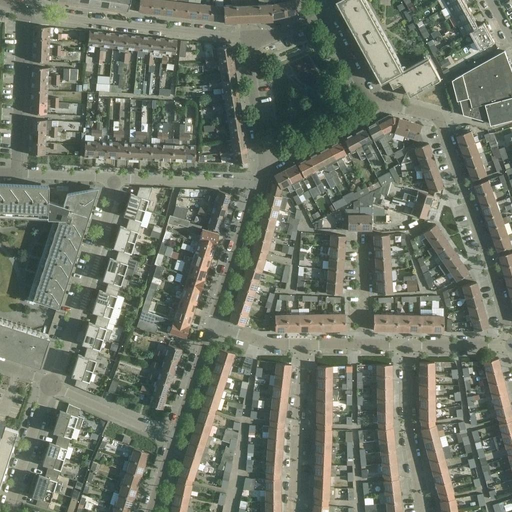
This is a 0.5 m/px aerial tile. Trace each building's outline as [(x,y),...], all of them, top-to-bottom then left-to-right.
[(119,0),(108,0),(108,8),(118,9),(119,0)] [(130,0),(119,0),(118,9),(127,11),(130,0)] [(139,0),(138,12),(151,13),(152,0),(139,0)] [(164,0),(162,0),(152,0),(151,13),(163,15),(164,0)] [(176,2),(164,0),(163,15),(175,16),(176,2)] [(176,0),(176,2),(175,16),(187,17),(188,3),(188,0),(176,0)] [(212,0),(212,6),(211,20),(224,21),(223,7),(216,6),(216,0),(212,0)] [(261,4),(259,4),(244,5),(223,6),(223,7),(224,21),(224,22),(245,22),(272,20),(272,19),(271,4),(270,0),(262,0),(263,1),(260,1),(261,4)] [(294,0),(283,2),(285,17),(297,14),(294,0)] [(430,59),(418,65),(404,73),(363,0),(343,0),(338,3),(341,8),(343,7),(350,21),(348,22),(353,31),(355,30),(368,53),(366,54),(371,63),(373,62),(381,76),(378,77),(381,82),(389,78),(394,88),(403,83),(410,94),(412,93),(413,95),(423,90),(421,88),(435,80),(436,82),(442,80),(430,59)] [(468,8),(464,0),(460,0),(448,6),(442,10),(447,19),(454,16),(468,8)] [(285,17),(283,2),(271,5),(271,4),(272,19),(285,17)] [(200,4),(188,3),(187,17),(198,19),(200,4)] [(212,6),(200,4),(198,19),(211,20),(212,6)] [(414,15),(420,14),(418,5),(412,7),(414,15)] [(474,17),(468,8),(454,16),(459,25),(474,17)] [(478,26),(474,17),(459,25),(464,34),(478,26)] [(484,23),(478,26),(464,34),(464,35),(470,32),(475,41),(490,33),(484,23)] [(49,27),(34,26),(33,38),(49,39),(65,40),(65,34),(49,33),(49,27)] [(102,32),(89,31),(87,45),(100,46),(102,32)] [(114,33),(102,32),(100,46),(99,59),(99,64),(102,64),(102,59),(103,60),(103,52),(106,52),(106,47),(113,47),(114,33)] [(113,47),(119,48),(119,53),(121,53),(120,61),(124,61),(125,53),(125,49),(127,35),(114,33),(113,47)] [(495,43),(490,33),(475,41),(480,51),(495,43)] [(139,36),(127,35),(125,49),(138,50),(139,36)] [(152,37),(139,36),(138,50),(145,51),(144,55),(146,55),(145,64),(149,64),(152,37)] [(164,39),(152,37),(149,64),(148,70),(156,71),(157,64),(152,63),(153,56),(162,57),(163,53),(164,39)] [(49,39),(33,38),(33,50),(61,51),(61,45),(49,45),(49,39)] [(177,40),(164,39),(163,53),(175,54),(177,40)] [(231,46),(221,47),(211,49),(213,57),(205,58),(205,61),(232,57),(231,46)] [(67,51),(61,51),(33,50),(32,61),(48,62),(48,55),(67,56),(67,51)] [(511,69),(505,51),(455,79),(464,115),(490,122),(491,123),(511,117),(511,69)] [(234,69),(232,57),(205,61),(206,65),(214,64),(215,66),(219,65),(220,71),(234,69)] [(48,68),(32,67),(31,79),(59,80),(60,75),(53,75),(53,77),(47,77),(48,68)] [(69,69),(69,80),(77,80),(77,69),(69,69)] [(236,80),(234,69),(220,71),(221,77),(216,77),(216,80),(208,81),(209,85),(236,80)] [(59,80),(31,79),(31,90),(47,91),(47,85),(59,85),(59,80)] [(82,79),(82,88),(90,87),(90,79),(82,79)] [(118,86),(109,85),(109,92),(121,93),(122,79),(118,79),(118,86)] [(238,92),(236,80),(209,85),(209,88),(217,87),(218,89),(222,88),(223,94),(238,92)] [(109,83),(96,83),(96,91),(109,92),(109,85),(109,83)] [(47,91),(31,90),(31,102),(59,103),(59,98),(52,97),(52,100),(46,100),(47,91)] [(239,103),(238,92),(223,94),(225,106),(239,103)] [(68,103),(59,103),(31,102),(30,113),(46,114),(46,107),(68,108),(68,103)] [(241,115),(239,103),(225,106),(227,117),(241,115)] [(389,114),(384,117),(389,128),(392,117),(391,115),(390,115),(389,114)] [(243,126),(241,115),(227,117),(229,129),(243,126)] [(389,128),(384,117),(378,120),(378,121),(377,122),(383,133),(390,130),(389,128)] [(398,119),(392,117),(389,128),(390,130),(394,131),(398,119)] [(398,118),(398,119),(394,131),(394,133),(405,136),(409,122),(398,118)] [(46,120),(30,119),(29,131),(57,132),(62,132),(62,127),(52,127),(52,120),(46,120)] [(377,122),(377,121),(370,124),(366,127),(371,135),(373,140),(378,138),(388,156),(393,153),(388,142),(392,140),(394,133),(394,131),(390,130),(383,133),(377,122)] [(102,122),(97,122),(96,130),(97,130),(95,157),(106,158),(107,142),(98,142),(99,137),(102,137),(102,122)] [(421,125),(409,122),(405,136),(411,138),(412,141),(417,139),(418,142),(422,141),(419,131),(421,125)] [(168,123),(163,123),(163,128),(162,127),(161,160),(172,161),(173,138),(167,138),(168,123)] [(184,124),(179,124),(179,139),(173,138),(172,161),(183,161),(185,128),(184,127),(184,124)] [(245,138),(243,126),(229,129),(230,140),(245,138)] [(162,127),(157,127),(157,132),(157,138),(151,138),(151,144),(150,160),(161,160),(162,127)] [(190,128),(185,128),(183,161),(194,162),(195,146),(187,145),(187,140),(189,140),(190,128)] [(372,142),(364,128),(354,133),(366,157),(372,154),(367,144),(372,142)] [(97,130),(96,130),(92,130),(91,136),(94,136),(93,141),(84,141),(84,157),(95,157),(97,130)] [(57,132),(29,131),(29,143),(50,143),(50,137),(57,137),(57,132)] [(475,142),(471,131),(457,136),(461,147),(475,142)] [(141,132),(135,132),(135,137),(130,137),(130,143),(129,143),(128,159),(140,159),(141,132)] [(145,132),(141,132),(140,159),(150,160),(151,144),(143,143),(143,138),(145,138),(145,132)] [(366,157),(354,133),(343,139),(351,152),(355,150),(361,160),(366,157)] [(496,139),(495,135),(485,138),(486,142),(489,141),(492,149),(499,147),(496,139)] [(247,149),(245,138),(230,140),(226,141),(228,149),(219,150),(220,153),(228,152),(232,151),(247,149)] [(346,154),(339,141),(329,146),(339,166),(341,170),(343,173),(348,170),(341,157),(346,154)] [(118,142),(107,142),(106,158),(117,158),(118,142)] [(129,143),(118,142),(117,158),(128,159),(129,143)] [(479,153),(475,142),(461,147),(465,158),(479,153)] [(56,143),(50,143),(29,143),(28,154),(44,155),(45,146),(50,146),(50,149),(55,149),(56,143)] [(432,154),(428,143),(414,148),(416,154),(408,157),(410,162),(418,159),(432,154)] [(339,166),(329,146),(318,152),(335,184),(340,181),(336,174),(334,169),(339,166)] [(499,149),(499,147),(492,149),(494,156),(492,157),(493,161),(498,159),(502,157),(501,155),(499,149)] [(248,161),(247,149),(232,151),(234,163),(248,161)] [(400,149),(393,153),(396,159),(403,155),(400,149)] [(335,184),(318,152),(308,157),(315,172),(320,169),(330,187),(335,184)] [(483,164),(479,153),(465,158),(469,169),(483,164)] [(436,166),(432,154),(418,159),(420,165),(414,167),(416,171),(422,171),(436,166)] [(315,172),(308,157),(297,163),(304,177),(310,174),(320,193),(325,191),(315,172)] [(502,170),(498,159),(493,161),(497,172),(502,170)] [(302,178),(295,164),(284,170),(294,189),(297,194),(301,202),(306,200),(301,192),(303,191),(297,181),(302,178)] [(487,175),(483,164),(469,169),(473,180),(487,175)] [(440,177),(436,166),(422,171),(426,181),(440,177)] [(393,167),(388,169),(390,171),(394,180),(395,181),(399,179),(398,176),(393,167)] [(294,189),(284,170),(274,175),(281,189),(286,186),(289,191),(294,189)] [(390,171),(377,178),(379,181),(382,186),(387,184),(391,182),(394,180),(390,171)] [(274,175),(271,175),(270,179),(269,179),(266,191),(267,192),(279,195),(281,189),(274,175)] [(508,186),(504,175),(499,176),(503,188),(508,186)] [(444,188),(440,177),(426,181),(427,187),(422,184),(421,189),(429,192),(444,188)] [(493,191),(489,180),(475,185),(479,196),(493,191)] [(379,181),(366,188),(369,193),(372,191),(382,186),(379,181)] [(0,210),(47,213),(48,187),(48,185),(0,183),(0,210)] [(382,186),(372,191),(375,192),(384,194),(387,184),(382,186)] [(511,197),(508,186),(503,188),(504,191),(503,192),(506,199),(509,198),(511,197)] [(152,187),(139,187),(136,195),(130,193),(127,204),(145,210),(152,187)] [(366,187),(353,193),(357,199),(362,197),(363,196),(365,195),(369,193),(366,188),(366,187)] [(32,300),(58,308),(98,188),(67,194),(32,300)] [(232,195),(219,190),(215,202),(228,206),(232,195)] [(362,197),(357,199),(372,204),(375,192),(372,191),(369,193),(365,195),(363,196),(362,197)] [(418,191),(416,197),(404,193),(402,199),(430,207),(433,196),(418,191)] [(497,202),(493,191),(479,196),(483,207),(497,202)] [(194,192),(194,198),(204,199),(211,201),(213,197),(206,195),(206,193),(194,192)] [(281,196),(279,195),(267,192),(264,204),(278,208),(281,196)] [(302,202),(301,202),(297,194),(293,197),(297,205),(302,202)] [(188,209),(189,198),(176,197),(174,205),(175,206),(188,209)] [(393,197),(392,203),(401,205),(401,204),(402,199),(393,197)] [(430,207),(402,199),(401,204),(413,208),(411,214),(426,219),(430,207)] [(228,206),(215,202),(212,209),(208,208),(207,210),(200,207),(198,210),(207,213),(211,215),(210,215),(224,220),(228,206)] [(501,213),(497,202),(483,207),(487,218),(501,213)] [(145,210),(127,204),(124,213),(123,215),(129,217),(128,222),(139,226),(145,210)] [(278,208),(264,204),(261,215),(275,219),(281,221),(283,215),(276,213),(278,208)] [(174,205),(171,216),(172,216),(184,220),(188,209),(175,206),(174,205)] [(372,206),(359,206),(359,211),(359,215),(359,230),(371,230),(371,220),(371,215),(372,215),(372,206)] [(300,214),(295,213),(294,218),(288,216),(287,223),(290,223),(298,225),(300,219),(300,214)] [(503,218),(501,213),(487,218),(490,229),(505,224),(511,221),(511,220),(510,216),(503,218)] [(171,216),(170,215),(167,224),(173,225),(177,227),(178,225),(187,227),(189,221),(184,220),(172,216),(171,216)] [(224,220),(210,215),(207,227),(220,231),(224,220)] [(275,219),(261,215),(258,226),(272,230),(279,232),(280,227),(273,225),(275,219)] [(359,215),(347,215),(347,220),(347,230),(359,230),(359,215)] [(139,226),(128,222),(126,228),(120,226),(116,236),(134,242),(139,226)] [(298,225),(290,223),(287,234),(292,235),(296,236),(297,232),(296,232),(298,225)] [(442,234),(435,224),(423,232),(426,237),(421,240),(425,246),(430,242),(442,234)] [(509,235),(505,224),(490,229),(494,240),(509,235)] [(272,230),(258,226),(255,238),(270,241),(272,230)] [(219,235),(202,229),(200,236),(198,235),(190,233),(188,238),(192,239),(215,246),(219,235)] [(171,232),(165,230),(162,241),(167,243),(171,232)] [(345,235),(330,234),(330,241),(323,240),(323,245),(329,246),(344,247),(345,235)] [(389,246),(388,234),(373,235),(374,247),(389,246)] [(449,244),(442,234),(430,242),(433,247),(427,251),(430,256),(436,252),(449,244)] [(511,240),(511,241),(509,235),(494,240),(498,251),(511,246),(511,240)] [(134,242),(116,236),(114,245),(113,247),(119,249),(117,254),(129,258),(134,242)] [(270,241),(255,238),(252,249),(253,249),(259,251),(258,257),(264,259),(266,253),(267,253),(270,241)] [(192,239),(190,245),(188,245),(182,243),(181,248),(187,250),(195,253),(211,258),(215,246),(192,239)] [(414,239),(410,241),(414,252),(418,250),(414,239)] [(162,241),(158,253),(164,255),(170,257),(174,245),(167,243),(162,241)] [(455,253),(449,244),(436,252),(439,257),(435,260),(438,265),(455,253)] [(344,247),(329,246),(328,257),(344,259),(344,247)] [(390,258),(389,246),(374,247),(375,259),(390,258)] [(251,254),(247,265),(247,266),(261,270),(265,259),(264,259),(258,257),(259,251),(253,249),(251,255),(251,254)] [(511,264),(511,252),(500,256),(503,267),(511,264)] [(158,253),(154,264),(156,265),(160,266),(164,255),(158,253)] [(211,258),(195,253),(193,258),(185,256),(183,261),(185,262),(191,264),(208,269),(211,258)] [(462,263),(455,253),(438,265),(445,274),(449,271),(462,263)] [(129,258),(117,254),(115,260),(109,258),(106,268),(124,274),(129,258)] [(344,259),(328,257),(328,269),(343,270),(344,259)] [(390,270),(390,258),(375,259),(375,270),(390,270)] [(208,269),(191,264),(185,262),(183,268),(181,273),(183,274),(204,280),(208,269)] [(468,272),(462,263),(449,271),(456,281),(468,272)] [(425,264),(424,264),(420,266),(423,274),(429,271),(425,264)] [(511,264),(503,267),(506,278),(511,276),(511,264)] [(160,266),(156,265),(153,276),(160,279),(163,268),(160,267),(160,266)] [(261,270),(247,266),(243,277),(258,281),(261,270)] [(130,276),(124,274),(106,268),(103,277),(103,279),(108,281),(106,287),(118,291),(120,285),(126,287),(130,276)] [(343,270),(328,269),(327,281),(342,282),(343,270)] [(391,281),(390,270),(375,270),(376,282),(391,281)] [(204,280),(183,274),(180,283),(179,285),(184,286),(200,292),(204,280)] [(258,281),(243,277),(240,288),(254,292),(258,281)] [(302,280),(297,280),(296,291),(303,291),(305,280),(302,280)] [(433,287),(431,280),(426,282),(429,289),(430,288),(432,293),(436,291),(434,287),(433,287)] [(342,282),(327,281),(326,293),(341,294),(342,282)] [(392,293),(391,281),(376,282),(377,294),(392,293)] [(479,293),(476,282),(457,287),(460,298),(465,297),(479,293)] [(200,292),(184,286),(182,292),(180,292),(179,295),(176,294),(176,297),(180,298),(196,303),(200,292)] [(118,291),(106,287),(105,292),(99,290),(95,301),(113,307),(118,291)] [(155,290),(149,288),(145,299),(151,301),(155,290)] [(254,292),(240,288),(236,299),(250,303),(254,292)] [(482,305),(479,293),(465,297),(466,303),(462,304),(464,310),(468,309),(482,305)] [(273,299),(268,297),(265,307),(270,309),(273,299)] [(196,303),(180,298),(178,304),(176,303),(175,307),(172,306),(172,308),(176,309),(193,315),(196,303)] [(151,301),(145,299),(142,310),(148,312),(151,301)] [(250,303),(236,299),(233,309),(247,314),(250,303)] [(113,307),(95,301),(93,309),(92,312),(98,313),(96,319),(108,323),(113,307)] [(485,316),(482,305),(468,309),(471,320),(485,316)] [(193,315),(176,309),(174,315),(173,315),(172,318),(169,317),(168,319),(189,326),(193,315)] [(247,314),(233,309),(229,321),(243,326),(247,314)] [(168,319),(148,312),(142,310),(136,327),(155,333),(159,322),(171,326),(169,332),(185,337),(189,326),(168,319)] [(321,330),(321,314),(309,315),(309,330),(321,330)] [(332,330),(332,314),(321,314),(321,330),(332,330)] [(345,330),(345,314),(332,314),(332,330),(345,330)] [(385,314),(373,314),(373,330),(385,330),(385,314)] [(396,315),(385,314),(385,330),(396,331),(396,315)] [(287,331),(286,315),(274,315),(275,331),(287,331)] [(298,331),(298,315),(286,315),(287,331),(298,331)] [(309,330),(309,315),(298,315),(298,331),(309,330)] [(408,315),(396,315),(396,331),(408,331),(408,315)] [(420,315),(408,315),(408,331),(419,331),(420,315)] [(431,316),(420,315),(419,331),(431,332),(431,316)] [(443,316),(431,316),(431,332),(443,332),(443,316)] [(488,327),(485,316),(471,320),(474,331),(488,327)] [(108,323),(96,319),(94,324),(88,322),(85,333),(103,339),(108,341),(112,330),(106,328),(108,323)] [(47,337),(0,322),(0,353),(39,367),(49,337),(47,337)] [(103,339),(85,333),(82,341),(82,344),(87,345),(86,351),(98,355),(103,339)] [(182,349),(168,344),(164,357),(178,361),(182,349)] [(234,353),(220,348),(216,359),(231,364),(234,353)] [(98,355),(86,351),(84,356),(78,354),(74,365),(92,371),(98,355)] [(178,361),(164,357),(160,369),(174,373),(178,361)] [(252,359),(245,357),(242,366),(242,368),(244,368),(250,370),(252,359)] [(500,369),(497,358),(483,362),(486,373),(500,369)] [(231,364),(216,359),(213,371),(227,375),(231,364)] [(291,364),(276,362),(275,374),(289,376),(291,364)] [(434,373),(434,362),(419,362),(419,373),(434,373)] [(376,371),(370,371),(370,376),(391,375),(391,364),(376,365),(376,371)] [(92,371),(74,365),(72,373),(71,376),(77,378),(74,385),(86,390),(92,371)] [(332,366),(317,366),(317,378),(332,378),(332,366)] [(174,373),(160,369),(157,381),(170,385),(174,373)] [(503,381),(500,369),(486,373),(489,384),(503,381)] [(227,375),(213,371),(209,382),(223,386),(229,388),(230,383),(225,381),(227,375)] [(262,372),(256,372),(254,383),(260,384),(264,385),(265,377),(261,377),(262,372)] [(434,385),(434,373),(419,373),(419,385),(434,385)] [(289,376),(275,374),(273,386),(288,387),(289,376)] [(391,375),(370,376),(370,377),(370,382),(377,382),(377,387),(392,387),(391,376),(391,375)] [(332,378),(317,378),(317,389),(331,389),(332,384),(336,384),(336,378),(332,378)] [(118,382),(112,380),(108,391),(114,394),(118,382)] [(170,385),(157,381),(153,393),(166,397),(170,385)] [(242,381),(240,392),(246,393),(248,383),(242,381)] [(506,392),(503,381),(489,384),(489,385),(484,386),(487,397),(491,396),(506,392)] [(223,386),(209,382),(205,393),(220,397),(223,386)] [(434,396),(434,385),(419,385),(419,397),(434,396)] [(288,387),(273,386),(272,397),(287,399),(288,387)] [(392,399),(392,387),(377,387),(377,399),(392,399)] [(331,389),(317,389),(317,401),(331,401),(337,401),(337,395),(331,395),(331,389)] [(509,403),(506,392),(491,396),(494,407),(509,403)] [(166,397),(153,393),(149,405),(162,409),(166,397)] [(220,397),(205,393),(202,404),(203,404),(209,406),(207,411),(214,413),(215,408),(216,409),(220,397)] [(435,408),(434,396),(419,397),(420,408),(435,408)] [(287,399),(272,397),(271,409),(285,410),(287,399)] [(392,410),(392,399),(377,399),(377,411),(392,410)] [(331,401),(317,401),(316,412),(331,413),(331,401)] [(68,403),(65,412),(60,410),(59,413),(59,412),(56,421),(74,427),(80,429),(83,418),(78,416),(80,409),(68,403)] [(235,408),(237,408),(235,416),(241,417),(243,409),(242,409),(243,404),(238,403),(236,403),(235,408)] [(511,415),(509,403),(494,407),(497,419),(498,418),(504,417),(506,422),(511,419),(511,415)] [(200,409),(197,420),(211,424),(214,413),(207,411),(209,406),(203,404),(201,409),(200,409)] [(435,420),(435,408),(420,408),(420,420),(421,420),(427,420),(428,427),(434,425),(434,420),(435,420)] [(285,410),(271,409),(269,420),(270,421),(277,421),(276,426),(283,427),(283,422),(284,422),(285,410)] [(392,423),(392,410),(377,411),(377,417),(373,417),(373,423),(377,423),(378,423),(384,423),(385,428),(391,427),(391,423),(392,423)] [(331,413),(316,412),(316,424),(317,424),(324,424),(324,429),(330,429),(330,424),(331,424),(331,413)] [(511,431),(511,419),(506,422),(504,417),(498,418),(499,423),(499,424),(502,434),(511,431)] [(0,482),(17,431),(3,426),(5,422),(0,420),(0,482)] [(211,424),(197,420),(193,431),(207,435),(211,424)] [(438,436),(435,425),(434,425),(428,427),(427,420),(421,420),(422,428),(421,429),(424,440),(438,436)] [(74,427),(56,421),(53,432),(59,434),(57,439),(69,443),(74,427)] [(269,426),(268,439),(283,440),(283,427),(276,426),(277,421),(270,421),(269,426)] [(464,421),(458,423),(460,430),(466,429),(464,421)] [(378,423),(378,429),(377,429),(379,441),(394,439),(392,427),(391,427),(385,428),(384,423),(378,423)] [(316,429),(316,440),(331,441),(331,429),(330,429),(324,429),(324,424),(317,424),(317,429),(316,429)] [(222,440),(230,443),(236,445),(238,433),(226,429),(222,440)] [(352,430),(344,430),(344,442),(346,442),(352,442),(352,430)] [(477,430),(471,431),(474,442),(480,441),(477,430)] [(207,435),(193,431),(190,442),(208,448),(212,437),(207,435)] [(511,443),(511,431),(502,434),(502,435),(493,437),(496,448),(505,446),(511,443)] [(128,444),(130,439),(123,436),(121,442),(128,444)] [(441,447),(438,436),(424,440),(427,451),(441,447)] [(69,443),(57,439),(55,444),(49,442),(49,445),(48,445),(46,453),(64,459),(69,443)] [(283,440),(268,439),(267,450),(282,451),(283,440)] [(395,450),(394,439),(379,441),(380,452),(395,450)] [(331,441),(316,440),(315,452),(335,453),(335,448),(330,448),(331,441)] [(483,452),(480,441),(474,442),(478,453),(483,452)] [(209,448),(208,448),(190,442),(186,453),(207,460),(208,460),(210,455),(207,454),(209,448)] [(236,445),(230,443),(229,447),(225,446),(224,453),(233,456),(236,445)] [(444,459),(441,447),(427,451),(430,462),(444,459)] [(148,452),(134,448),(130,460),(144,464),(148,452)] [(282,451),(267,450),(266,461),(281,462),(282,451)] [(396,462),(395,450),(380,452),(374,453),(374,459),(381,458),(381,464),(396,462)] [(335,453),(315,452),(315,463),(330,464),(330,459),(335,459),(335,453)] [(487,464),(483,452),(478,453),(481,466),(487,464)] [(64,459),(46,453),(42,464),(48,466),(46,471),(58,475),(64,459)] [(207,460),(186,453),(182,464),(197,469),(198,463),(205,465),(207,460)] [(220,464),(226,466),(231,467),(231,466),(233,456),(224,453),(223,453),(220,464)] [(447,469),(444,459),(430,462),(433,473),(447,469)] [(144,464),(130,460),(128,465),(123,463),(120,469),(126,471),(140,476),(144,464)] [(281,462),(266,461),(265,473),(266,473),(273,473),(272,478),(279,478),(279,474),(280,474),(281,462)] [(397,474),(396,462),(381,464),(382,470),(376,471),(376,476),(383,475),(384,475),(390,475),(391,479),(397,479),(397,474)] [(330,464),(315,463),(314,475),(329,476),(330,464)] [(197,469),(182,464),(179,475),(186,478),(184,483),(191,484),(192,480),(193,480),(197,469)] [(481,466),(483,472),(484,476),(490,474),(487,464),(481,466)] [(230,472),(231,467),(226,466),(223,477),(229,478),(230,472)] [(450,481),(447,469),(433,473),(436,485),(450,481)] [(470,470),(458,473),(460,479),(472,476),(470,470)] [(58,475),(46,471),(45,476),(39,474),(38,477),(35,485),(53,491),(59,493),(62,482),(57,480),(58,475)] [(140,476),(126,471),(122,483),(137,487),(140,476)] [(272,478),(273,473),(266,473),(266,478),(263,478),(263,484),(265,484),(265,490),(280,490),(280,478),(279,478),(272,478)] [(491,479),(490,474),(484,476),(487,487),(496,485),(494,478),(491,479)] [(178,481),(177,481),(175,492),(189,495),(190,490),(198,492),(199,487),(191,484),(184,483),(186,478),(179,475),(178,481)] [(334,476),(329,476),(314,475),(314,487),(334,487),(334,476)] [(398,479),(397,479),(391,479),(390,475),(384,475),(384,480),(383,480),(385,492),(399,490),(398,479)] [(223,477),(222,480),(221,488),(227,489),(228,482),(229,478),(223,477)] [(242,490),(250,490),(253,490),(255,484),(255,479),(251,479),(245,477),(242,490)] [(479,478),(473,480),(475,487),(481,486),(479,478)] [(453,492),(450,481),(436,485),(439,496),(440,496),(446,494),(447,499),(454,498),(452,493),(453,492)] [(122,483),(119,493),(119,494),(133,499),(137,487),(122,483)] [(53,491),(35,485),(32,496),(38,498),(35,505),(48,509),(53,491)] [(497,489),(496,485),(487,487),(490,499),(496,497),(494,490),(497,489)] [(334,487),(314,487),(314,499),(321,499),(321,504),(327,505),(328,499),(333,500),(334,487)] [(250,490),(242,490),(240,501),(250,502),(250,490)] [(280,502),(280,490),(265,490),(265,496),(260,496),(260,502),(265,502),(280,502)] [(399,490),(385,492),(386,503),(401,501),(399,490)] [(119,493),(114,492),(110,504),(111,504),(129,510),(133,499),(119,494),(119,493)] [(189,495),(175,492),(172,504),(187,507),(189,495)] [(226,494),(220,492),(218,504),(224,505),(226,494)] [(483,493),(476,495),(473,496),(475,507),(479,507),(485,505),(483,493)] [(445,511),(457,510),(455,498),(454,498),(447,499),(446,494),(440,496),(441,500),(440,501),(442,511),(445,511)] [(71,497),(66,511),(73,511),(77,499),(71,497)] [(313,503),(312,511),(327,511),(328,511),(333,511),(334,511),(335,506),(327,505),(321,504),(321,499),(314,499),(314,503),(313,503)] [(401,511),(401,501),(386,503),(386,504),(386,511),(401,511)] [(280,511),(280,502),(265,502),(264,511),(280,511)] [(501,511),(498,503),(492,505),(494,511),(501,511)]
